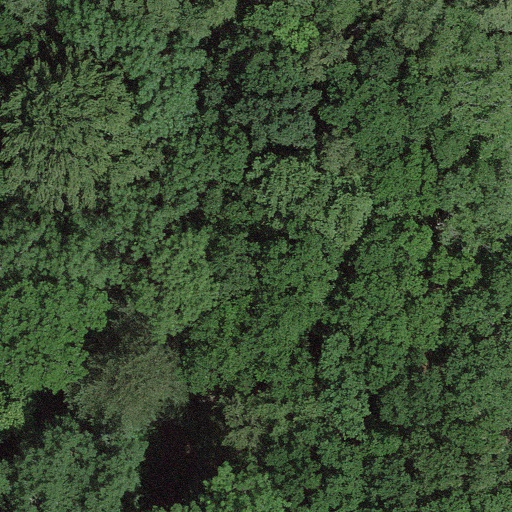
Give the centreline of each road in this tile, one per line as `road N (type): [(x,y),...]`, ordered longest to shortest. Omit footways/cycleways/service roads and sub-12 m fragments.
road 1 (unclassified): [(207,511),(205,349),(179,268),(90,109),(0,8)]
road 2 (track): [(234,511),(211,487),(329,442),(406,441),(477,423),(511,398)]
